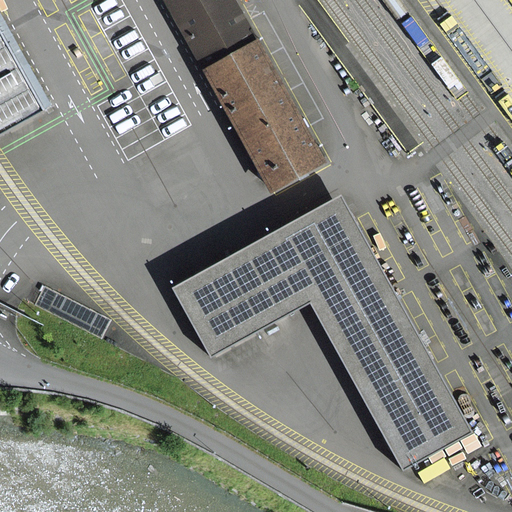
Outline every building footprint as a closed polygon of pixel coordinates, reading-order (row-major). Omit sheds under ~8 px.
[(239,0),(165,0),(204,69),(261,38),(239,0)] [(0,137),(49,110),(0,22),(0,137)] [(261,38),(204,69),(239,134),(296,103),(261,38)] [(296,103),(239,134),(274,197),(331,166),(296,103)] [(404,471),(474,432),(342,192),(171,285),(211,358),(311,303),(404,471)]
